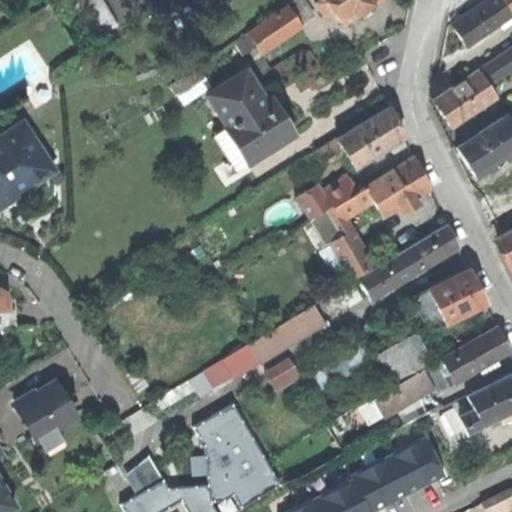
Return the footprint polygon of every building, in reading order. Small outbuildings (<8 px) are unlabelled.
[(84,16),(105,4),(102,0),(85,0),(78,5),(84,16)] [(286,0),(249,26),(261,45),(299,17),(288,0),(286,0)] [(318,0),(324,9),(332,3),(342,17),(366,0),(318,0)] [(475,0),(451,17),(459,29),(465,39),(511,9),(505,0),(475,0)] [(84,16),(91,27),(112,15),(105,4),(84,16)] [(97,38),(118,26),(112,15),(91,27),(97,38)] [(511,63),(511,41),(479,63),(434,94),(444,111),(451,121),(495,91),(488,80),(511,63)] [(248,156),(295,125),(283,107),(278,99),(272,102),(267,93),(246,62),(207,87),(228,120),(215,128),(236,162),(247,155),(248,156)] [(196,64),(174,79),(181,89),(203,74),(196,64)] [(272,89),(267,93),(272,102),(278,99),(272,89)] [(511,103),(457,141),(466,155),(475,169),(511,143),(511,103)] [(320,164),(343,150),(353,167),(402,137),(395,122),(387,107),(313,152),(320,164)] [(17,193),(52,171),(25,127),(0,143),(0,192),(12,185),(17,193)] [(330,243),(352,280),(372,267),(350,229),(378,211),(382,217),(419,194),(428,189),(413,158),(353,192),(327,208),(344,233),(330,243)] [(511,168),(478,191),(484,204),(492,221),(511,208),(511,168)] [(310,219),(327,208),(353,192),(343,177),(317,192),(313,186),(296,196),(310,219)] [(448,251),(457,246),(445,223),(372,267),(352,280),(364,301),(448,251)] [(511,231),(501,238),(511,258),(511,260),(511,231)] [(427,290),(444,323),(485,303),(479,292),(468,270),(427,290)] [(261,355),(336,310),(324,290),(250,336),(260,352),(261,355)] [(437,327),(444,323),(427,290),(413,298),(424,319),(431,315),(437,327)] [(454,382),(482,367),(492,361),(509,351),(505,343),(496,327),(441,358),(454,382)] [(218,376),(260,352),(250,336),(210,361),(218,376)] [(382,354),(399,382),(430,364),(413,336),(382,354)] [(276,391),(303,380),(294,357),(266,367),(276,391)] [(495,367),(492,361),(482,367),(485,372),(495,367)] [(435,369),(432,363),(430,364),(399,382),(371,399),(382,418),(434,387),(426,374),(435,369)] [(472,410),(479,426),(498,417),(502,424),(509,421),(511,419),(511,372),(465,396),(472,410)] [(14,406),(35,443),(38,441),(56,431),(75,419),(64,402),(53,383),(28,397),(25,392),(12,400),(15,405),(14,406)] [(168,488),(162,479),(134,494),(120,504),(124,511),(160,511),(180,501),(186,511),(216,511),(210,502),(223,500),(232,495),(240,508),(279,484),(232,404),(192,427),(199,437),(200,445),(204,445),(205,456),(206,475),(207,485),(176,488),(168,488)] [(454,435),(464,430),(458,417),(454,409),(443,414),(454,435)] [(466,433),(479,426),(472,410),(458,417),(464,430),(466,433)] [(61,442),(56,431),(38,441),(45,453),(61,442)] [(351,478),(284,511),(370,511),(383,506),(424,485),(443,475),(424,437),(349,474),(351,478)] [(191,476),(206,475),(205,456),(189,457),(191,476)] [(148,457),(125,475),(134,494),(162,479),(148,457)] [(0,511),(6,511),(16,506),(0,480),(0,511)] [(511,511),(511,491),(483,506),(486,511),(511,511)]
